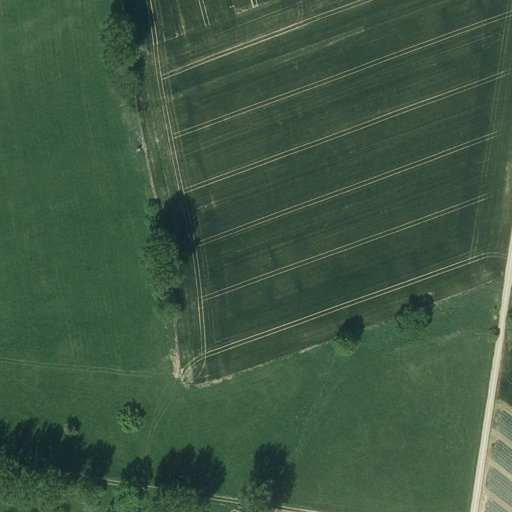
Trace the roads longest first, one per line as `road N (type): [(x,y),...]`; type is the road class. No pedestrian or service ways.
road 1 (track): [(0,466),(316,511)]
road 2 (track): [(472,511),(511,253)]
